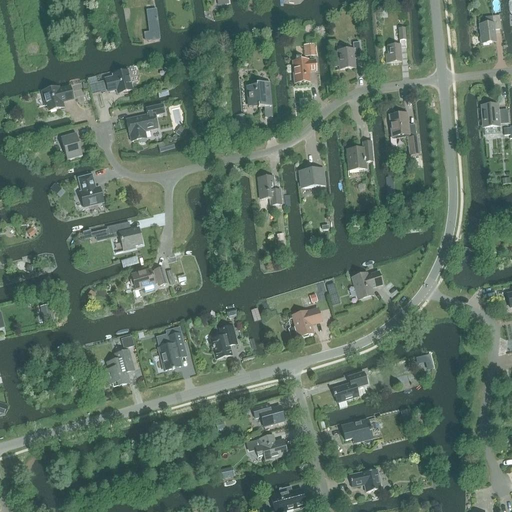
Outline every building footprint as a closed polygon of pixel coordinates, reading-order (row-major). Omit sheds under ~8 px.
[(147,12),(150,33),(159,32),(156,11),(147,12)] [(485,18),(485,25),(479,26),(481,45),(495,43),(494,31),(501,30),(499,17),(492,17),(485,18)] [(337,53),(332,54),(334,68),(339,67),(339,71),(355,69),(354,57),(360,57),(359,43),(353,44),(353,50),(337,52),(337,53)] [(314,46),(304,46),(305,57),(315,56),(314,46)] [(386,64),(401,63),(400,46),(387,47),(388,55),(385,55),(386,64)] [(308,62),(308,61),(292,63),(294,85),(310,83),(309,73),(316,73),(315,62),(308,62)] [(132,91),(128,72),(113,76),(113,78),(105,80),(108,93),(116,91),(117,95),(132,91)] [(98,94),(106,92),(104,82),(96,84),(98,94)] [(272,118),(269,84),(256,85),(256,87),(246,88),(247,100),(248,100),(249,108),(258,107),(258,109),(264,108),(265,119),(272,118)] [(73,100),(70,88),(59,91),(58,89),(42,93),(45,107),(47,106),(49,112),(63,109),(62,103),(73,100)] [(131,143),(146,139),(145,133),(157,130),(155,117),(164,115),(162,106),(146,109),(147,116),(126,121),(131,143)] [(496,106),(482,107),(484,129),(484,135),(498,134),(498,128),(498,125),(508,124),(507,111),(497,112),(496,106)] [(406,115),(389,117),(392,138),(393,140),(409,138),(408,136),(409,136),(407,124),(406,115)] [(180,128),(175,134),(182,138),(186,132),(180,128)] [(67,162),(82,157),(76,134),(60,139),(67,162)] [(410,139),(407,140),(410,157),(418,155),(416,139),(410,139)] [(160,154),(175,150),(173,142),(158,146),(160,154)] [(349,172),(366,171),(365,164),(372,163),(371,143),(363,144),(363,150),(347,151),(349,172)] [(302,190),(324,188),(322,170),(300,172),(302,190)] [(95,189),(92,176),(78,179),(82,193),(80,193),(84,209),(103,204),(99,188),(95,189)] [(395,199),(392,177),(385,177),(388,200),(395,199)] [(274,192),(273,178),(258,180),(260,201),(269,200),(270,207),(281,206),(280,191),(274,192)] [(55,185),(51,190),(60,198),(64,193),(55,185)] [(131,231),(129,224),(106,229),(108,237),(119,235),(123,252),(135,249),(134,247),(142,245),(138,230),(131,231)] [(32,229),(27,232),(31,238),(36,234),(32,229)] [(166,285),(162,269),(150,273),(150,271),(131,276),(136,292),(144,289),(145,293),(153,291),(152,287),(158,285),(159,287),(166,285)] [(172,272),(167,273),(171,286),(176,285),(172,272)] [(382,286),(378,273),(367,277),(366,275),(352,279),(359,301),(360,301),(359,299),(371,295),(372,297),(373,297),(371,289),(382,286)] [(334,285),(326,287),(332,306),(339,304),(334,285)] [(90,291),(87,297),(92,300),(96,294),(90,291)] [(45,325),(53,323),(53,322),(55,322),(52,311),(51,311),(49,305),(41,307),(45,325)] [(260,320),(257,308),(251,310),(254,322),(260,320)] [(298,339),(313,335),(310,326),(321,323),(317,310),(292,317),(298,339)] [(235,311),(226,313),(227,319),(237,317),(235,311)] [(220,339),(210,341),(215,361),(232,356),(228,344),(236,342),(232,327),(224,330),(218,331),(220,339)] [(167,336),(157,338),(165,372),(172,370),(172,371),(174,370),(180,368),(176,351),(184,349),(179,329),(166,333),(167,336)] [(131,337),(121,340),(123,350),(134,347),(131,337)] [(117,384),(118,387),(118,388),(129,384),(126,374),(134,372),(128,352),(115,356),(116,361),(106,364),(108,371),(105,372),(109,386),(117,384)] [(350,385),(333,390),(337,404),(338,404),(340,409),(340,410),(347,408),(347,407),(345,402),(358,398),(355,389),(367,385),(363,373),(348,378),(350,385)] [(409,375),(399,378),(401,385),(411,382),(409,375)] [(270,411),(268,405),(252,409),(255,420),(261,418),(264,428),(284,422),(280,408),(270,411)] [(414,424),(410,410),(401,413),(404,426),(414,424)] [(370,431),(367,421),(341,427),(345,442),(356,439),(357,444),(364,442),(365,444),(366,444),(367,444),(369,444),(370,443),(371,442),(370,441),(371,441),(369,433),(371,433),(371,430),(370,431)] [(260,440),(246,444),(246,445),(247,445),(249,452),(255,450),(258,458),(264,457),(265,462),(287,456),(283,441),(274,444),(272,437),(260,440)] [(434,458),(427,459),(428,465),(430,465),(431,468),(436,467),(434,458)] [(232,469),(217,472),(219,481),(234,478),(232,469)] [(381,491),(377,471),(349,477),(352,489),(364,486),(366,494),(381,491)] [(292,495),(290,488),(279,491),(279,493),(270,496),(274,511),(292,511),(305,507),(301,492),(300,492),(300,493),(292,495)]
